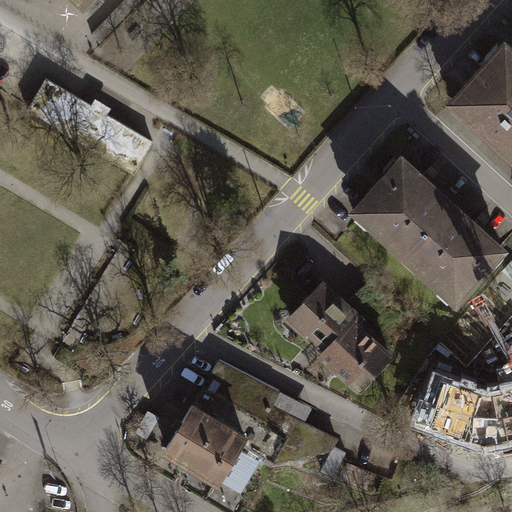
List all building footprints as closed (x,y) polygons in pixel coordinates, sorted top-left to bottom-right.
[(511,50),(506,45),(455,100),(511,152),(511,50)] [(153,140),(47,78),(27,110),(134,173),(153,140)] [(358,208),(407,252),(452,203),(403,158),(358,208)] [(407,252),(456,297),(501,247),(452,203),(407,252)] [(362,317),(323,281),(294,313),(329,345),(321,353),(360,388),(391,354),(357,322),(362,317)] [(220,358),(166,448),(218,479),(241,442),(273,461),(332,449),(334,445),(337,438),(272,405),(280,390),(220,358)] [(511,393),(488,398),(438,381),(430,406),(426,405),(419,425),(487,447),(511,442),(511,393)] [(347,451),(334,445),(332,449),(321,470),(334,477),(347,451)]
